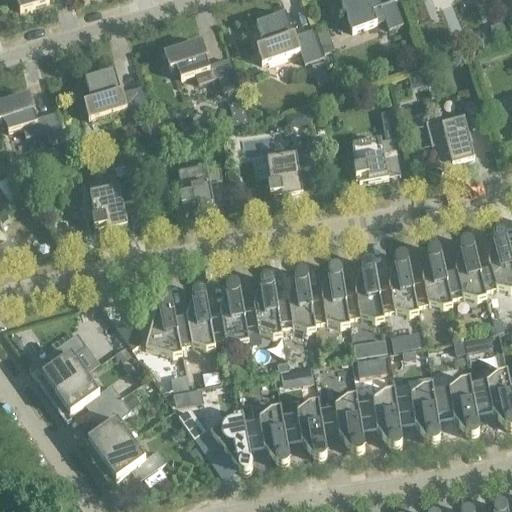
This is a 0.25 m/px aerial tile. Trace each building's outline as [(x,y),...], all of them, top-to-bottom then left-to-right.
[(14,0),(19,15),(49,6),(46,0),(14,0)] [(336,0),(337,0),(338,0),(352,36),(384,24),(388,33),(403,28),(394,5),(398,4),(397,2),(380,9),(376,0),(375,0),(367,3),(366,0),(336,0)] [(304,68),(323,61),(313,33),(293,40),(285,18),(256,28),(264,50),(257,53),(262,67),(261,67),(261,68),(299,55),(304,68)] [(328,31),(315,36),(319,47),(332,42),(328,31)] [(237,92),(228,63),(208,69),(201,48),(202,48),(202,46),(164,59),(164,60),(165,59),(170,73),(176,71),(180,83),(195,79),(198,88),(217,82),(222,97),(237,92)] [(323,63),(311,66),(314,76),(326,72),(323,63)] [(88,124),(126,112),(132,110),(135,120),(149,116),(142,91),(120,97),(114,74),(84,83),(91,106),(84,108),(89,122),(87,123),(88,124)] [(35,123),(29,101),(30,101),(29,99),(0,108),(0,125),(4,124),(8,136),(22,132),(25,141),(45,135),(48,145),(63,140),(56,116),(35,123)] [(240,104),(227,108),(234,130),(247,126),(240,104)] [(478,104),(466,107),(472,130),(484,128),(478,104)] [(474,164),(462,117),(425,127),(431,151),(437,149),(441,162),(438,163),(441,176),(457,172),(456,168),(474,164)] [(151,124),(139,128),(146,151),(159,147),(151,124)] [(397,125),(382,128),(385,144),(400,142),(397,125)] [(313,137),(300,139),(302,153),(315,151),(313,137)] [(380,144),(351,149),(355,173),(353,173),(355,185),(367,182),(368,188),(374,187),(374,188),(388,185),(383,158),(395,156),(393,144),(381,146),(380,144)] [(288,202),(302,200),(298,173),(310,171),(309,158),(296,160),(296,158),(266,163),(270,186),(267,187),(269,198),(281,196),(282,202),(288,201),(288,202)] [(131,162),(113,166),(116,178),(134,174),(131,162)] [(214,214),(209,187),(222,185),(219,173),(207,175),(206,167),(176,172),(182,202),(179,202),(181,214),(193,211),(194,217),(200,216),(200,217),(214,214)] [(122,207),(134,204),(129,182),(87,191),(94,220),(91,220),(94,232),(105,229),(106,235),(113,233),(113,234),(127,231),(122,207)] [(488,266),(477,269),(484,296),(495,293),(510,296),(511,296),(511,295),(511,267),(510,260),(505,242),(505,241),(504,240),(504,239),(503,239),(501,238),(500,237),(498,238),(497,238),(496,238),(494,240),(493,240),(493,241),(493,243),(488,264),(488,265),(488,266)] [(0,248),(0,265),(16,254),(8,243),(0,248)] [(455,274),(444,277),(450,304),(462,301),(476,305),(477,305),(486,302),(484,296),(477,269),(473,251),(472,250),(472,249),(471,248),(469,247),(468,246),(467,246),(466,246),(465,246),(464,246),(462,247),(462,248),(461,249),(460,250),(460,251),(455,272),(455,273),(455,274)] [(422,282),(411,284),(416,311),(428,309),(442,313),(443,313),(452,311),(450,304),(444,277),(440,259),(440,258),(439,257),(438,255),(437,255),(435,254),(433,254),(431,254),(429,256),(428,257),(427,258),(422,280),(422,282)] [(388,288),(377,291),(382,318),(394,316),(408,320),(409,320),(418,318),(416,311),(411,284),(407,266),(407,265),(406,264),(406,263),(404,262),(403,261),(402,261),(401,261),(400,261),(399,261),(397,262),(396,263),(395,263),(395,264),(393,269),(388,286),(388,287),(388,288)] [(355,294),(344,296),(348,324),(360,322),(374,326),(375,326),(384,325),(382,318),(377,291),(374,272),(374,271),(373,270),(372,269),(371,268),(370,267),(368,267),(366,267),(365,268),(363,269),(362,270),(361,271),(355,292),(355,293),(355,294)] [(321,299),(310,301),(314,329),(325,327),(339,332),(340,332),(349,330),(348,324),(344,296),(341,278),(341,277),(340,276),(339,275),(338,273),(336,273),(334,272),(333,273),(331,273),(330,274),(329,275),(329,276),(328,277),(321,297),(321,298),(321,299)] [(287,304),(276,306),(280,334),(281,334),(291,332),(305,337),(306,337),(307,337),(315,336),(314,329),(310,301),(307,283),(307,282),(307,281),(306,280),(304,278),(303,278),(301,277),(300,277),(299,278),(298,278),(297,279),(296,280),(295,281),(295,282),(288,302),(287,303),(287,304)] [(253,310),(242,312),(247,339),(258,337),(272,342),(273,342),(282,341),(281,334),(280,334),(276,306),(273,288),(273,287),(272,286),(272,285),(270,284),(269,283),(267,283),(265,283),(263,284),(262,285),(261,286),(259,291),(254,308),(253,309),(253,310)] [(220,316),(208,318),(213,345),(224,343),(239,348),(240,348),(248,347),(247,339),(242,312),(239,294),(239,293),(238,292),(238,291),(236,290),(234,289),(232,289),(231,289),(229,290),(228,291),(227,291),(227,292),(226,293),(220,314),(219,315),(220,316)] [(186,323),(174,325),(180,352),(191,350),(205,354),(206,354),(215,353),(213,345),(208,318),(205,300),(205,299),(204,298),(203,297),(202,296),(201,296),(199,295),(198,295),(197,295),(196,296),(195,296),(193,298),(193,299),(192,300),(186,320),(186,321),(186,323)] [(181,359),(180,352),(174,325),(171,307),(171,306),(170,305),(169,304),(169,303),(168,303),(166,302),(165,302),(164,302),(163,302),(162,302),(161,303),(160,304),(159,305),(158,307),(144,353),(171,361),(173,361),(181,359)] [(501,321),(493,323),(496,337),(504,335),(501,321)] [(127,324),(115,332),(131,355),(140,349),(140,344),(127,324)] [(41,380),(56,400),(85,379),(71,360),(84,351),(76,340),(55,355),(62,365),(41,380)] [(385,344),(354,349),(356,362),(387,357),(385,344)] [(463,347),(465,357),(472,356),(470,345),(463,347)] [(462,346),(452,348),(455,360),(464,358),(462,346)] [(124,352),(116,357),(122,366),(130,360),(124,352)] [(277,371),(278,377),(288,375),(287,368),(277,371)] [(310,373),(299,376),(301,388),(313,386),(310,373)] [(485,387),(470,390),(475,417),(491,414),(492,416),(506,433),(508,434),(509,434),(511,435),(511,434),(511,402),(508,382),(506,375),(497,377),(496,377),(485,387)] [(99,399),(85,379),(56,400),(70,420),(91,406),(99,418),(121,403),(111,390),(99,399)] [(448,393),(433,396),(437,424),(437,423),(453,421),(453,422),(454,423),(467,440),(469,441),(470,442),(472,442),(473,442),(474,442),(476,441),(477,440),(478,439),(478,438),(479,436),(479,434),(475,417),(470,390),(469,382),(460,384),(459,384),(448,393)] [(410,399),(395,401),(398,429),(399,429),(414,426),(414,428),(415,428),(428,446),(429,447),(430,448),(432,448),(435,448),(436,448),(437,447),(438,446),(439,444),(439,443),(440,442),(439,441),(437,423),(437,424),(433,396),(432,388),(423,390),(422,390),(410,399)] [(372,404),(357,406),(356,406),(361,433),(376,431),(376,433),(377,433),(389,451),(390,452),(391,452),(392,453),(394,454),(395,454),(397,453),(398,453),(399,452),(400,450),(401,449),(401,448),(401,446),(399,429),(398,429),(395,401),(394,393),(385,395),(384,395),(372,404)] [(132,395),(121,403),(127,413),(139,405),(132,395)] [(185,409),(183,399),(171,401),(173,411),(185,409)] [(334,409),(319,412),(318,412),(323,439),(338,437),(339,438),(339,439),(352,456),(353,457),(353,458),(355,459),(356,459),(358,459),(359,459),(360,458),(362,457),(363,456),(363,455),(364,453),(364,452),(361,433),(356,406),(357,406),(356,399),(347,400),(346,400),(334,409)] [(127,413),(121,403),(99,418),(108,431),(87,445),(101,465),(131,445),(117,425),(130,416),(127,413)] [(296,416),(281,418),(280,418),(285,446),(285,445),(300,443),(301,444),(301,445),(315,463),(316,464),(317,465),(319,465),(320,465),(322,465),(323,464),(324,463),(325,462),(326,461),(326,459),(326,458),(326,457),(323,439),(318,412),(319,412),(318,405),(309,406),(308,406),(307,407),(296,416)] [(250,409),(242,410),(244,422),(253,421),(250,409)] [(258,422),(243,425),(242,425),(248,452),(263,450),(264,452),(277,469),(279,470),(280,471),(281,471),(282,471),(284,471),(285,470),(287,469),(288,468),(288,467),(289,466),(289,465),(289,464),(285,445),(285,446),(280,418),(281,418),(279,411),(271,413),(270,413),(269,413),(258,422)] [(178,421),(194,444),(205,436),(191,416),(186,415),(178,421)] [(251,471),(248,452),(242,425),(243,425),(241,418),(233,420),(232,420),(210,438),(240,476),(241,477),(242,478),(244,478),(245,478),(247,478),(248,477),(249,476),(250,475),(251,474),(251,473),(251,472),(251,471)] [(145,464),(131,445),(101,465),(116,486),(136,471),(144,482),(165,467),(157,455),(145,464)]
